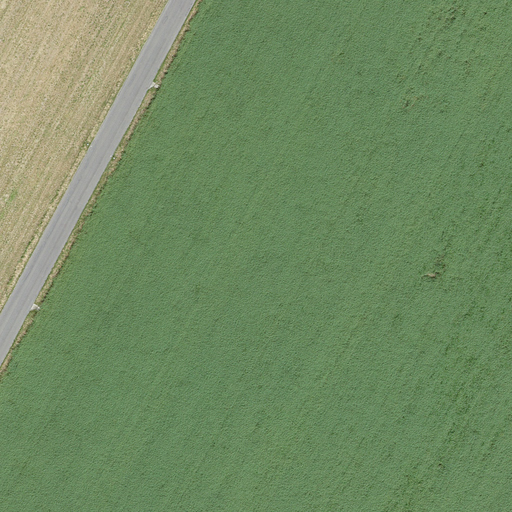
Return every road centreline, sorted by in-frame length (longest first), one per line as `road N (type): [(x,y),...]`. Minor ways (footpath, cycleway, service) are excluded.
road 1 (tertiary): [(186,0),(0,347)]
road 2 (motorway): [(0,116),(224,0)]
